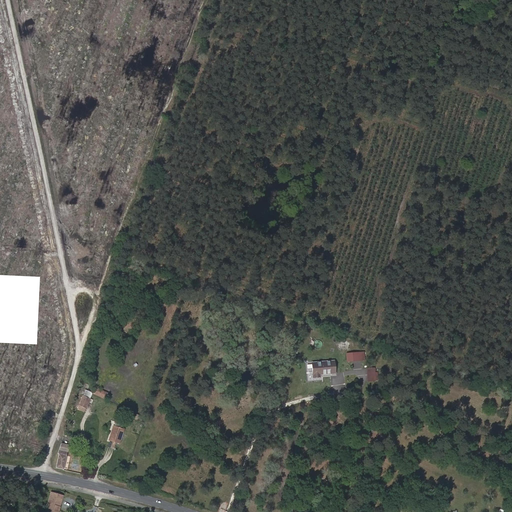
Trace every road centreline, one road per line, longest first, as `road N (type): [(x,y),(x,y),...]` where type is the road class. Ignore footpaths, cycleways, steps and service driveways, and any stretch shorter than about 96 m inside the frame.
road 1 (track): [(8,0),(80,350),(39,482)]
road 2 (track): [(203,0),(92,296)]
road 3 (unknown): [(364,388),(294,400),(264,418),(231,511)]
road 4 (tertiary): [(184,511),(0,469)]
